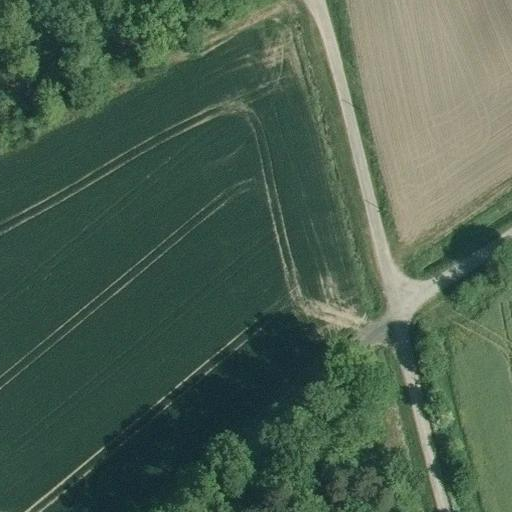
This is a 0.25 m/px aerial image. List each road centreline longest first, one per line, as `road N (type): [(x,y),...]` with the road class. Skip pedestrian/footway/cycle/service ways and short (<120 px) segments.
road 1 (unclassified): [(405,311),(314,0)]
road 2 (track): [(163,511),(405,311)]
road 3 (unclassified): [(448,511),(405,311)]
road 4 (unclassified): [(405,311),(511,240)]
